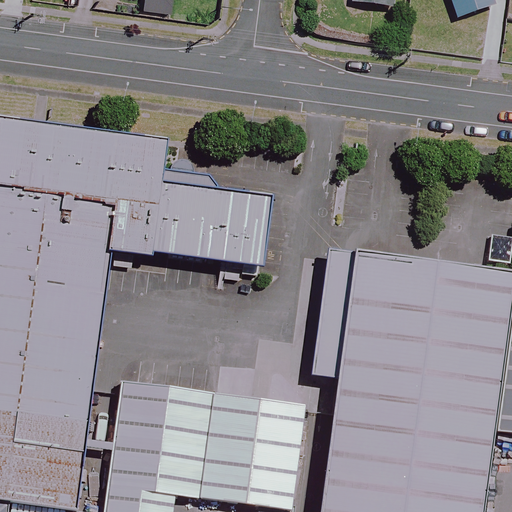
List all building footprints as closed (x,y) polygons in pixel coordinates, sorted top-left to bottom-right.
[(351,0),(351,6),(394,10),(394,0),(351,0)] [(493,8),(490,0),(449,0),(456,20),(493,8)] [(0,510),(16,511),(61,511),(90,260),(245,277),(253,204),(148,193),(153,143),(0,126),(0,510)] [(511,207),(486,442),(511,444),(511,207)] [(471,511),(497,285),(311,264),(298,385),(331,389),(316,511),(471,511)] [(277,511),(290,406),(109,385),(94,511),(157,511),(158,505),(218,511),(277,511)]
